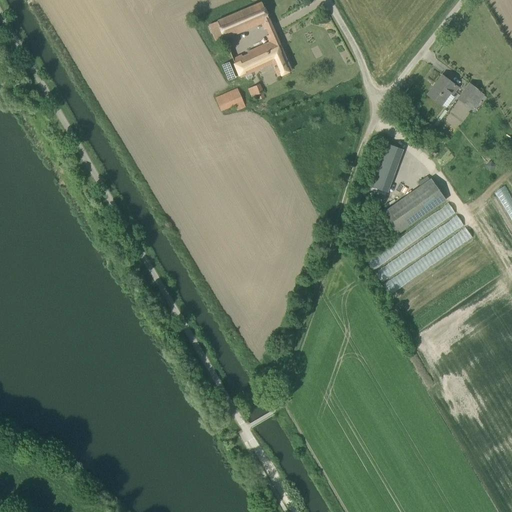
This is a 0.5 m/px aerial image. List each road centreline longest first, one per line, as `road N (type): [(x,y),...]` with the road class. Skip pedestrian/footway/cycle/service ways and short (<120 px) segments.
road 1 (unclassified): [(245,428),(0,9)]
road 2 (unclassified): [(380,98),(463,0)]
